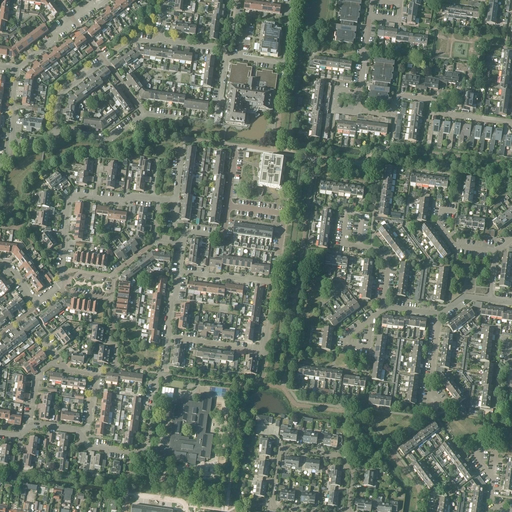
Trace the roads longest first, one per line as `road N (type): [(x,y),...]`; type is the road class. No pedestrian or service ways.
road 1 (residential): [(79,434),(89,447),(147,448),(168,336)]
road 2 (residential): [(348,511),(352,474),(336,455),(284,447),(276,507)]
road 3 (residential): [(511,124),(397,96),(385,113),(356,109)]
road 4 (residential): [(54,131),(110,139),(145,114),(104,60)]
road 5 (residential): [(168,336),(263,351),(274,282)]
road 6 (residential): [(183,244),(189,232),(223,232),(234,155)]
